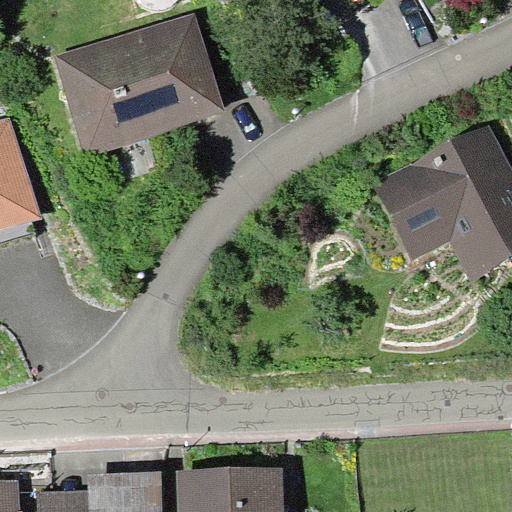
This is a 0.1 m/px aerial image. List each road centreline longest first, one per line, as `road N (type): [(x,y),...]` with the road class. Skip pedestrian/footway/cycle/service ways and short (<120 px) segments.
road 1 (residential): [(125,413),(134,354),(210,222),(309,141),(511,41)]
road 2 (tertiary): [(511,401),(125,413)]
road 3 (tertiary): [(125,413),(0,417)]
